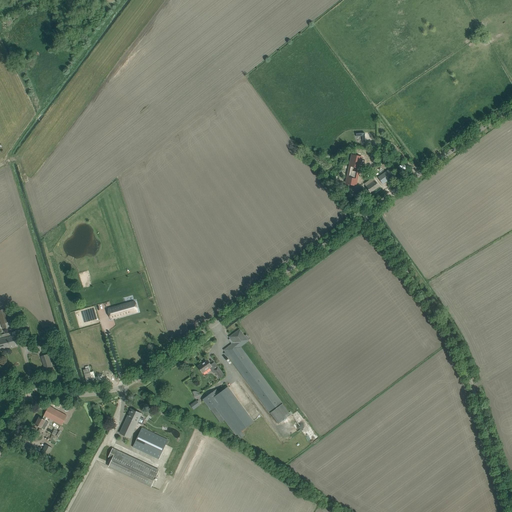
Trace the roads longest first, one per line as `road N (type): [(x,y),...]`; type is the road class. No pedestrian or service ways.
road 1 (unclassified): [(0,386),(88,394),(135,379),(362,215)]
road 2 (unclassified): [(510,511),(460,356),(362,215)]
road 3 (unclassified): [(362,215),(511,106)]
